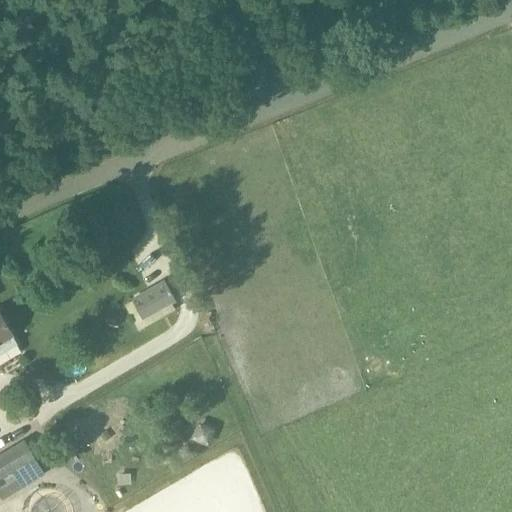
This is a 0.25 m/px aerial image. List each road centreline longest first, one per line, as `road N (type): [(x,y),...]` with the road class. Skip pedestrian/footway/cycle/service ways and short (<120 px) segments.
road 1 (unclassified): [(0,218),(269,107)]
road 2 (unclassified): [(269,107),(511,12)]
